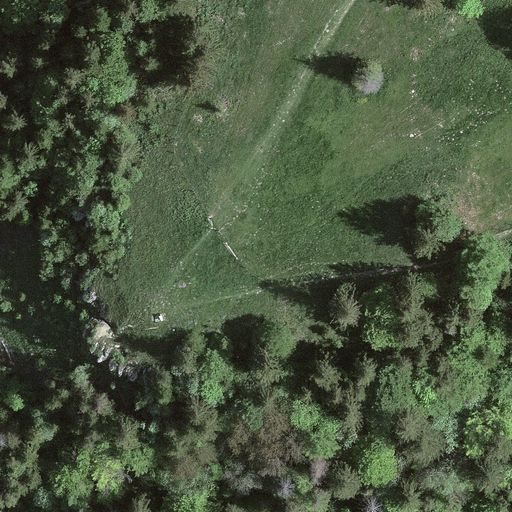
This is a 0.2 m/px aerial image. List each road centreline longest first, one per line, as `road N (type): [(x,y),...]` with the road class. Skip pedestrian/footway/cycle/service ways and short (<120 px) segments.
road 1 (track): [(511,102),(450,138),(341,223),(189,290)]
road 2 (track): [(189,290),(357,0)]
